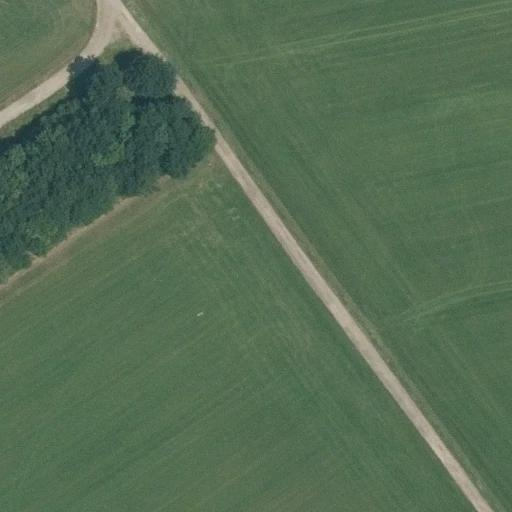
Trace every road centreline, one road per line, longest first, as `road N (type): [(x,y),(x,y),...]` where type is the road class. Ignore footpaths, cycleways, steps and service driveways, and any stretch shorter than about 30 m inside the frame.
road 1 (track): [(487,511),(111,3)]
road 2 (track): [(111,3),(81,63),(0,121)]
